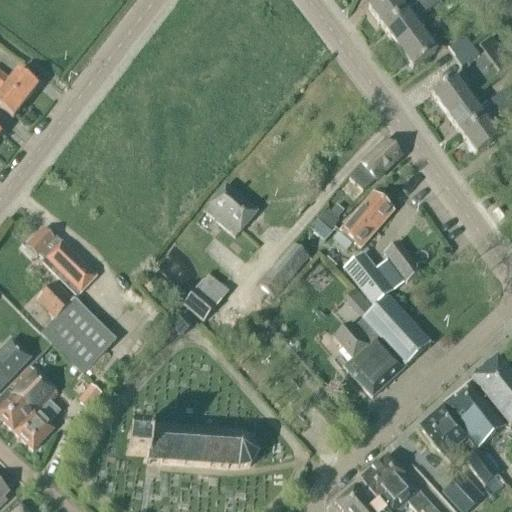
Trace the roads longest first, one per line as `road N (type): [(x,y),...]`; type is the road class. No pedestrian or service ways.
road 1 (tertiary): [(511,277),(306,0)]
road 2 (residential): [(309,507),(328,478),(511,307)]
road 3 (tertiary): [(0,198),(153,0)]
